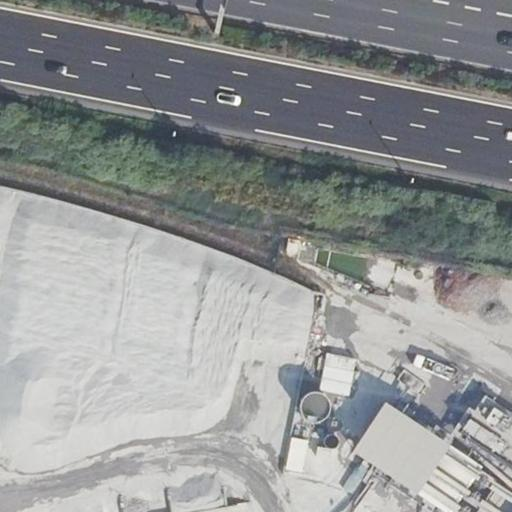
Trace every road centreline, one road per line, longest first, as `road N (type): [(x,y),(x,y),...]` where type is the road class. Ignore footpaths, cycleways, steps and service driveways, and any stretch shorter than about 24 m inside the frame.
road 1 (motorway): [(0,47),(511,145)]
road 2 (motorway): [(511,27),(366,0)]
